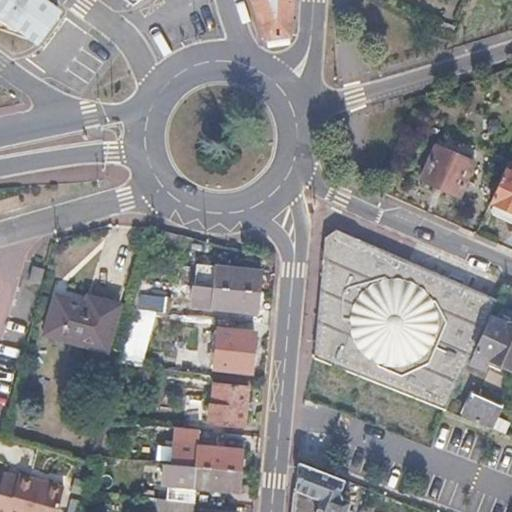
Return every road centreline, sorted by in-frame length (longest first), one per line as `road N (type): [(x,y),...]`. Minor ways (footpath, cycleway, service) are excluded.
road 1 (residential): [(292,268),(272,511)]
road 2 (residential): [(511,267),(293,165)]
road 3 (tertiary): [(294,110),(511,49)]
road 4 (residential): [(0,233),(163,187)]
road 5 (tertiary): [(0,168),(112,151),(147,157)]
road 6 (residential): [(77,0),(140,53),(156,95)]
